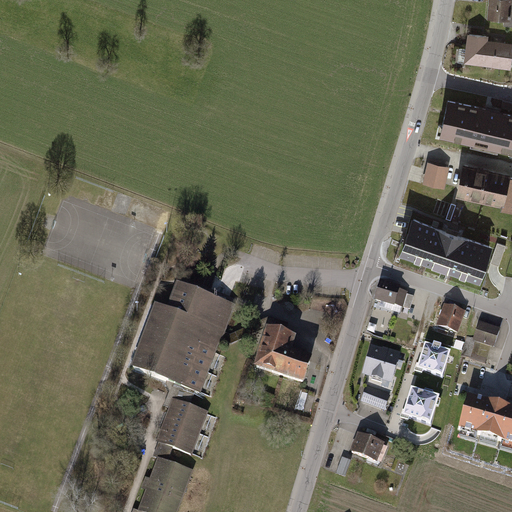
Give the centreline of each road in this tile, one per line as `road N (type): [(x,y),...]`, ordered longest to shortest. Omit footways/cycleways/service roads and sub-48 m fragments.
road 1 (tertiary): [(373,267),(444,0)]
road 2 (tertiary): [(298,511),(373,267)]
road 3 (residential): [(511,315),(373,267)]
